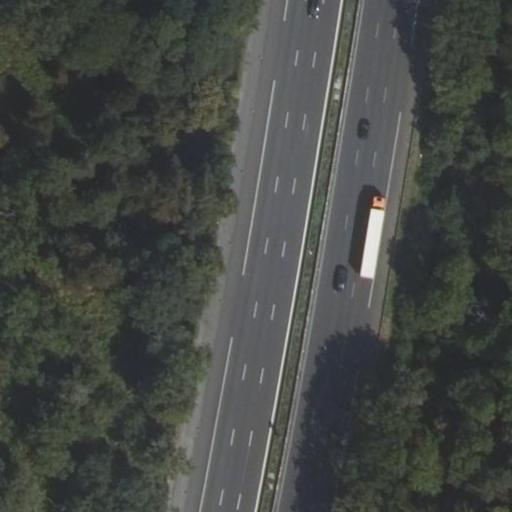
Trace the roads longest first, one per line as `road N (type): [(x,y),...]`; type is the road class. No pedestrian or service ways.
road 1 (motorway): [(318,0),(228,511)]
road 2 (motorway): [(305,511),(335,377),(390,0)]
